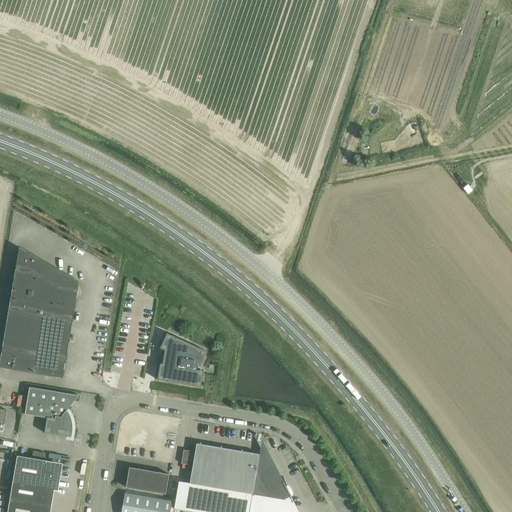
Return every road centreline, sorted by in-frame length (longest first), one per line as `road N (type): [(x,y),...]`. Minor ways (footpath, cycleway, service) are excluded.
road 1 (unclassified): [(464,511),(387,398),(264,271),(151,187),(0,114)]
road 2 (primary): [(437,511),(345,387),(241,282),(120,197),(0,141)]
road 3 (unclassified): [(345,511),(305,444),(283,427),(122,398),(111,406),(94,511)]
